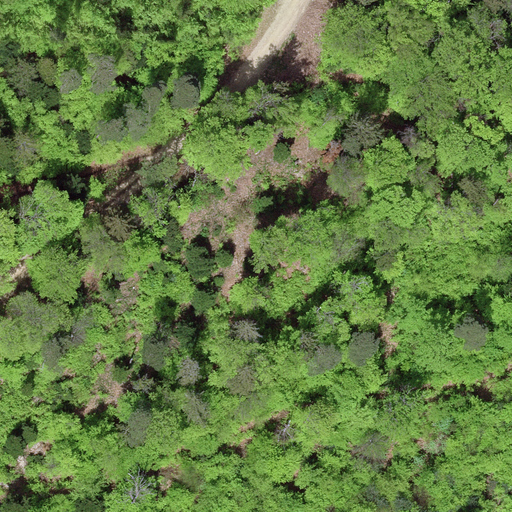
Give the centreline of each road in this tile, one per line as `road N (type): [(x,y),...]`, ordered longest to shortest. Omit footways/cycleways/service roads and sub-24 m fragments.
road 1 (track): [(511,378),(315,408),(86,479),(0,493)]
road 2 (track): [(300,0),(160,163),(0,288)]
road 3 (track): [(0,191),(182,140)]
